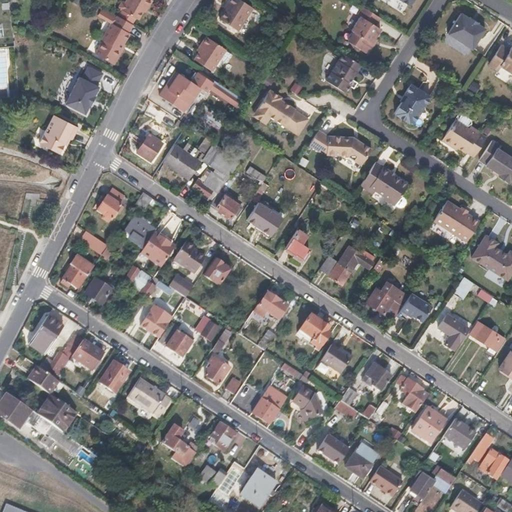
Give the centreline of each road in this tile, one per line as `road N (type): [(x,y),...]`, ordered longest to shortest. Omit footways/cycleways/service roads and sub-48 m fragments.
road 1 (residential): [(511,428),(101,154)]
road 2 (residential): [(375,511),(32,285)]
road 3 (residential): [(438,0),(362,116),(511,214)]
road 4 (residential): [(185,0),(101,154)]
road 5 (residential): [(101,154),(32,285)]
